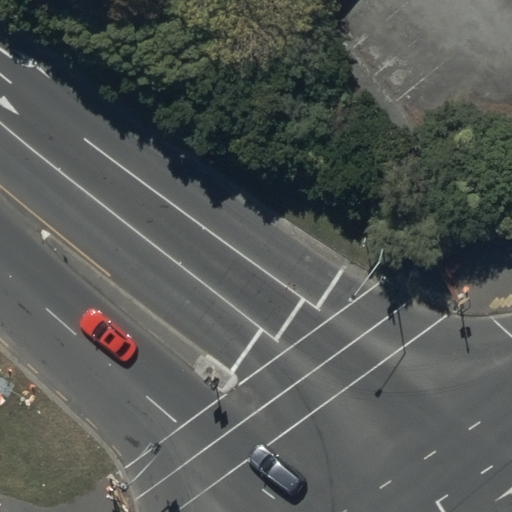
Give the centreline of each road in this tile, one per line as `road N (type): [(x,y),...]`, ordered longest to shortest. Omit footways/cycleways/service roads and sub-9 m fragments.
road 1 (primary): [(0,139),(450,459)]
road 2 (primary): [(287,511),(0,266)]
